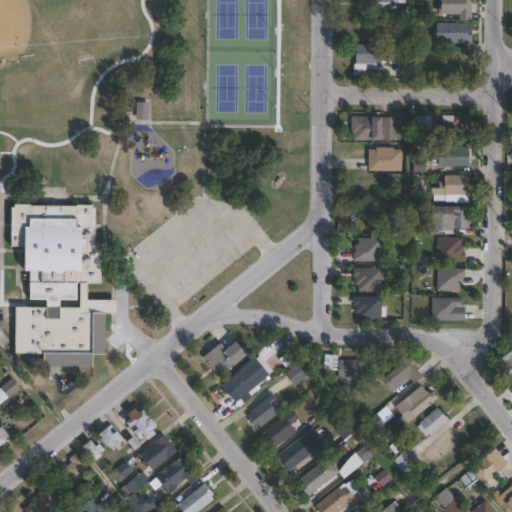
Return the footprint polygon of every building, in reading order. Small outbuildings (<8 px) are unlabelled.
[(388,0),(388,11),(353,11),(353,3),(357,3),(357,0),(388,0)] [(467,0),(467,2),(469,2),(469,19),(457,19),(457,14),(440,14),(440,19),(427,19),(427,12),(438,12),(437,0),(467,0)] [(466,22),(466,27),(470,27),(470,39),(473,39),(473,43),(432,43),(432,22),(466,22)] [(395,39),(395,53),(400,53),(400,64),(388,64),(389,53),(380,53),(380,64),(365,63),(365,76),(351,76),(351,64),(354,64),(354,44),(381,44),(381,39),(395,39)] [(462,56),(462,60),(470,60),(470,74),(449,74),(450,56),(462,56)] [(147,118),(134,118),(135,101),(147,101),(147,118)] [(430,129),(414,129),(414,116),(430,115),(430,129)] [(466,133),(439,132),(439,122),(452,122),(452,115),(466,115),(466,133)] [(378,116),(378,140),(352,140),(352,133),(350,133),(350,116),(378,116)] [(402,129),(402,140),(380,140),(381,117),(394,117),(394,129),(402,129)] [(392,147),(392,149),(400,149),(400,171),(366,171),(366,149),(374,149),(374,147),(392,147)] [(466,147),(466,148),(468,148),(468,151),(466,151),(466,166),(436,167),(436,147),(466,147)] [(426,153),(425,173),(411,173),(412,159),(413,159),(413,153),(426,153)] [(425,175),(425,198),(423,198),(423,202),(416,202),(416,191),(414,191),(414,184),(412,184),(412,178),(418,178),(418,175),(425,175)] [(467,175),(467,203),(457,203),(457,199),(443,199),(444,196),(430,196),(430,187),(435,187),(435,182),(443,182),(443,175),(467,175)] [(94,205),(94,248),(100,248),(100,282),(86,282),(86,299),(114,299),(114,312),(105,312),(104,353),(14,353),(14,306),(45,306),(45,299),(28,299),(28,270),(24,270),(24,246),(10,245),(10,204),(94,205)] [(455,207),(455,210),(469,210),(469,229),(449,229),(449,231),(425,230),(425,206),(455,207)] [(358,233),(359,238),(380,237),(380,262),(351,262),(351,254),(337,253),(337,233),(358,233)] [(464,252),(464,262),(436,261),(436,238),(460,238),(459,245),(462,245),(461,252),(464,252)] [(379,268),(379,292),(356,291),(356,285),(353,285),(353,277),(351,277),(352,268),(379,268)] [(464,269),(464,277),(461,277),(461,285),(458,285),(458,292),(435,291),(436,268),(464,269)] [(380,297),(380,320),(355,320),(355,314),(354,314),(354,305),(351,305),(351,296),(380,297)] [(454,306),(454,307),(463,307),(463,321),(430,320),(430,297),(460,298),(460,306),(454,306)] [(511,365),(507,370),(495,354),(511,340),(511,365)] [(231,342),(243,357),(217,377),(201,357),(219,343),(223,349),(231,342)] [(402,356),(419,377),(411,384),(406,379),(390,392),(377,376),(383,371),(385,374),(396,365),(394,363),(402,356)] [(249,397),(241,403),(238,399),(234,402),(220,386),(251,358),(266,375),(245,393),(249,397)] [(359,363),(358,373),(355,373),(355,380),(337,379),(337,360),(356,360),(356,363),(359,363)] [(305,377),(293,386),(283,373),(295,364),(305,377)] [(23,388),(11,398),(11,397),(0,406),(0,390),(3,388),(2,387),(15,378),(23,388)] [(418,386),(426,395),(429,392),(435,399),(412,417),(413,418),(406,423),(393,407),(418,386)] [(275,414),(259,426),(258,426),(254,429),(244,416),(248,413),(247,412),(269,395),(274,400),(271,403),(277,410),(274,413),(275,414)] [(447,421),(429,437),(428,435),(425,438),(415,427),(418,424),(417,423),(435,408),(447,421)] [(130,409),(133,412),(137,410),(143,418),(140,421),(140,422),(144,419),(151,428),(147,431),(150,435),(142,441),(139,437),(136,440),(134,436),(132,438),(128,432),(129,431),(127,427),(125,428),(121,423),(126,419),(122,415),(130,409)] [(293,433),(271,450),(265,442),(267,440),(260,431),(288,410),(295,420),(288,425),(293,433)] [(384,425),(375,433),(365,421),(374,413),(384,425)] [(352,432),(342,440),(333,429),(343,421),(352,432)] [(0,430),(4,426),(12,437),(8,440),(9,441),(0,448),(0,430)] [(102,428),(108,435),(111,432),(118,440),(116,442),(117,444),(109,451),(105,446),(102,448),(95,440),(96,439),(93,435),(102,428)] [(314,450),(286,472),(274,456),(303,434),(314,450)] [(173,451),(150,471),(146,466),(144,468),(135,458),(160,436),(173,451)] [(86,441),(90,447),(94,444),(98,449),(96,450),(98,452),(97,453),(99,456),(93,461),(89,457),(87,459),(78,447),(86,441)] [(363,446),(371,457),(375,463),(367,469),(362,464),(335,484),(331,478),(311,493),(312,494),(307,498),(296,484),(300,482),(297,479),(325,458),(333,468),(352,453),(363,446)] [(503,469),(500,472),(498,470),(481,484),(477,479),(465,489),(457,480),(491,449),(505,464),(501,467),(503,469)] [(413,468),(405,475),(401,470),(400,470),(392,460),(402,452),(413,468)] [(86,470),(73,482),(62,469),(68,464),(67,462),(69,460),(68,459),(74,454),(82,464),(81,465),(86,470)] [(179,456),(196,477),(188,485),(182,478),(173,485),(175,487),(166,494),(153,478),(157,475),(156,473),(163,467),(164,468),(179,456)] [(142,472),(148,480),(130,494),(123,486),(130,480),(130,479),(138,473),(138,474),(142,472)] [(210,500),(195,511),(179,511),(174,506),(202,483),(211,495),(208,498),(210,500)] [(511,483),(511,511),(501,511),(489,496),(496,490),(499,494),(511,483)] [(336,487),(340,492),(345,489),(352,499),(336,511),(316,511),(312,507),(336,487)] [(59,505),(50,511),(22,511),(20,509),(47,488),(59,505)] [(462,511),(442,511),(441,510),(442,509),(433,497),(444,488),(454,500),(453,500),(462,511)] [(132,493),(136,498),(139,495),(143,501),(147,498),(154,507),(147,511),(134,511),(124,499),(132,493)] [(88,500),(95,508),(103,502),(109,510),(106,511),(86,511),(81,506),(88,500)] [(492,511),(470,511),(483,500),(492,511)] [(398,511),(400,510),(392,501),(379,511),(398,511)]
